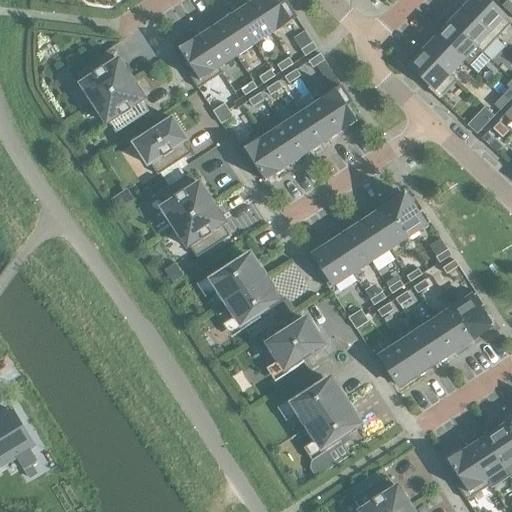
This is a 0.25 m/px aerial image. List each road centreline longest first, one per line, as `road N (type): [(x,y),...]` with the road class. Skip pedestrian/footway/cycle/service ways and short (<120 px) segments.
road 1 (unclassified): [(0,120),(257,511)]
road 2 (residential): [(434,122),(276,222)]
road 3 (residential): [(411,432),(511,367)]
